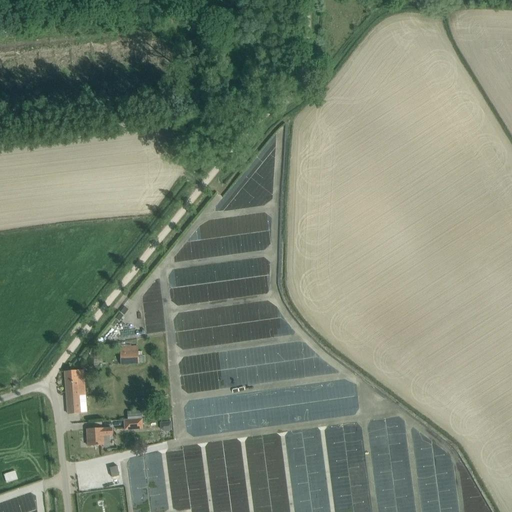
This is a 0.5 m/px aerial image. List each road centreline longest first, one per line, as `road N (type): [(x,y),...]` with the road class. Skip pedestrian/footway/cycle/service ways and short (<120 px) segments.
road 1 (track): [(316,0),(314,62),(304,90),(248,138),(55,377)]
road 2 (unclassified): [(69,511),(55,377),(0,397)]
